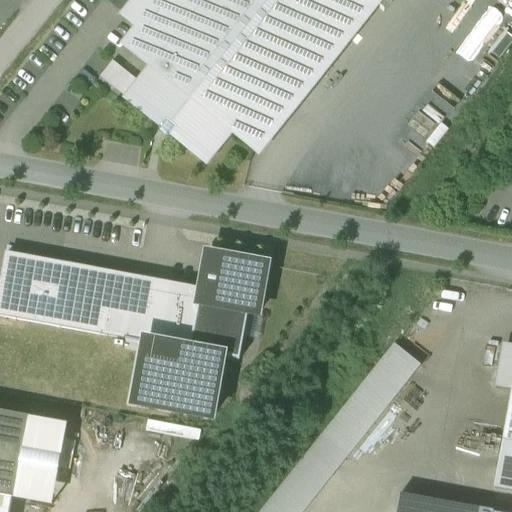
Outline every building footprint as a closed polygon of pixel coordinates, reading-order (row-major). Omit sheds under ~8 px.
[(134,0),(122,15),(119,19),(133,31),(120,49),(153,75),(226,134),(252,154),(259,160),(386,0),(134,0)] [(226,134),(153,75),(130,102),(162,128),(159,132),(160,133),(169,140),(173,136),(205,161),(226,134)] [(244,182),(249,164),(235,161),(230,179),(244,182)] [(267,268),(207,256),(200,294),(202,294),(191,352),(223,359),(239,362),(243,341),(248,314),(258,316),(266,269),(267,268)] [(0,318),(103,337),(114,278),(4,258),(0,282),(0,318)] [(131,281),(114,278),(103,337),(114,339),(138,343),(191,352),(202,294),(200,294),(131,281)] [(213,426),(223,359),(191,352),(138,343),(136,353),(127,409),(213,426)] [(394,347),(262,511),(305,511),(420,368),(395,348),(394,347)] [(511,391),(494,489),(511,492),(511,391)] [(0,414),(0,511),(9,511),(28,420),(0,414)] [(38,435),(35,468),(73,471),(76,438),(38,435)] [(473,511),(399,498),(395,511),(473,511)]
